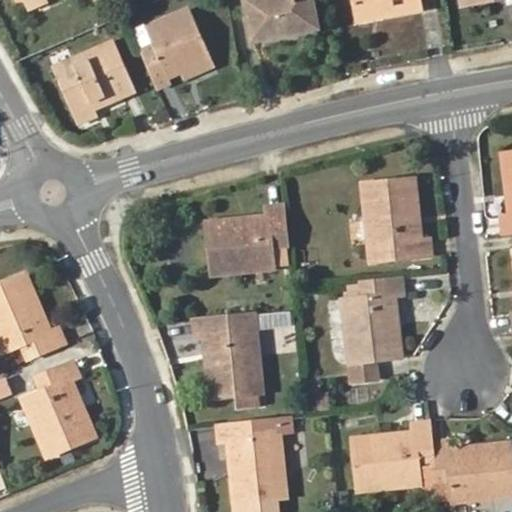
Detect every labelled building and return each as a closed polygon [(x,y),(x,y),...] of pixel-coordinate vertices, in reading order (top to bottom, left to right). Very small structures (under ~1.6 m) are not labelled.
[(24,0),(28,9),(49,0),(24,0)] [(246,0),(254,41),(319,29),(312,0),(246,0)] [(356,0),(359,13),(382,9),(384,16),(422,9),(420,0),(356,0)] [(140,49),(157,88),(171,81),(169,77),(182,72),(179,66),(187,62),(189,69),(212,59),(191,9),(146,28),(152,44),(140,49)] [(382,9),(359,13),(361,21),(384,16),(382,9)] [(53,67),(73,116),(94,107),(93,103),(103,98),(105,103),(135,90),(115,41),(53,67)] [(215,67),(212,59),(189,69),(187,62),(179,66),(182,72),(185,78),(215,67)] [(94,107),(73,116),(76,123),(98,115),(94,107)] [(504,231),(511,230),(511,151),(502,153),(506,186),(511,185),(511,198),(508,199),(510,215),(503,216),(504,231)] [(411,212),(418,212),(415,179),(365,183),(371,261),(430,256),(429,241),(421,241),(419,223),(412,224),(411,212)] [(288,244),(283,200),(267,202),(268,211),(251,212),(251,218),(238,219),(237,213),(206,216),(211,272),(274,266),(272,245),(288,244)] [(30,359),(65,345),(59,330),(52,333),(46,318),(39,321),(34,309),(41,306),(29,277),(0,289),(0,340),(5,353),(24,345),(30,359)] [(352,362),(402,357),(399,323),(390,324),(389,313),(397,312),(396,295),(403,294),(401,278),(342,284),(352,362)] [(39,321),(46,318),(41,306),(34,309),(39,321)] [(254,310),(193,316),(194,335),(204,335),(205,350),(214,349),(215,361),(206,362),(209,393),(261,387),(254,310)] [(399,323),(397,312),(389,313),(390,324),(399,323)] [(214,349),(205,350),(206,362),(215,361),(214,349)] [(72,400),(79,397),(72,381),(79,378),(74,365),(39,379),(44,392),(26,400),(50,458),(96,438),(83,408),(77,411),(72,400)] [(0,376),(0,398),(11,394),(4,375),(0,376)] [(327,382),(309,382),(309,408),(327,408),(327,382)] [(83,408),(79,397),(72,400),(77,411),(83,408)] [(291,418),(222,428),(223,442),(232,441),(234,459),(241,459),(242,471),(234,472),(237,505),(289,500),(283,434),(293,433),(291,418)] [(430,422),(426,423),(430,461),(435,461),(433,444),(430,422)] [(430,461),(426,423),(414,424),(415,432),(398,434),(398,441),(386,443),(385,435),(353,439),(359,490),(420,483),(419,462),(430,461)] [(398,441),(398,434),(385,435),(386,443),(398,441)] [(449,443),(433,444),(435,461),(437,482),(452,480),(453,500),(511,494),(511,446),(511,444),(480,448),(480,453),(468,455),(467,449),(449,451),(449,443)] [(241,459),(234,459),(234,472),(242,471),(241,459)]
